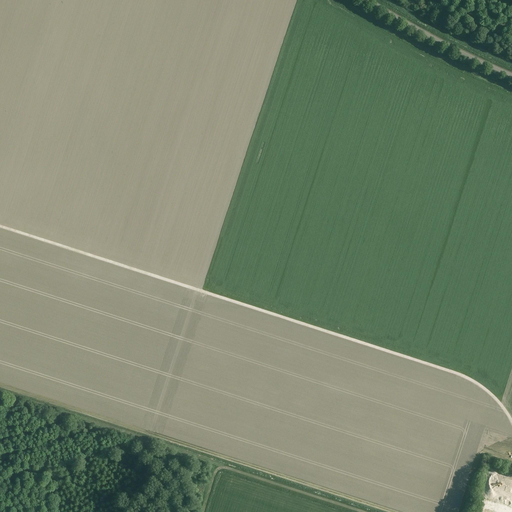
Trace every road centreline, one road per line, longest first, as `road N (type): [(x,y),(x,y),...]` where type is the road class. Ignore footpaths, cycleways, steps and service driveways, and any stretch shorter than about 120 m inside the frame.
road 1 (track): [(202,511),(218,464),(364,511)]
road 2 (unclassified): [(511,75),(367,0)]
